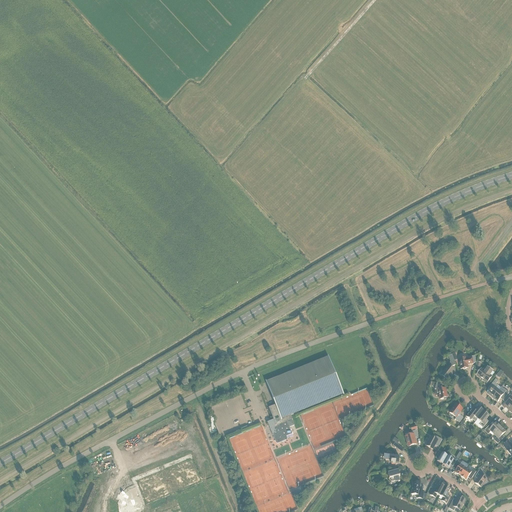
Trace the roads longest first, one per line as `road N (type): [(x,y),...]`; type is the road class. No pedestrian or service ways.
road 1 (primary): [(0,463),(410,219),(511,175)]
road 2 (unclassified): [(0,507),(163,411),(368,323)]
road 3 (track): [(326,269),(263,182),(260,164),(394,0)]
road 4 (track): [(410,0),(511,79)]
